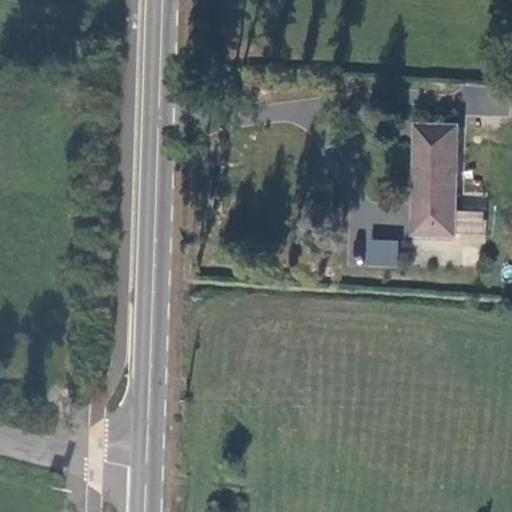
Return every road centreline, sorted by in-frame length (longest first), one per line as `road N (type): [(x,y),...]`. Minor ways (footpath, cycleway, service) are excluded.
road 1 (secondary): [(160,0),(143,475)]
road 2 (unclassified): [(143,475),(0,440)]
